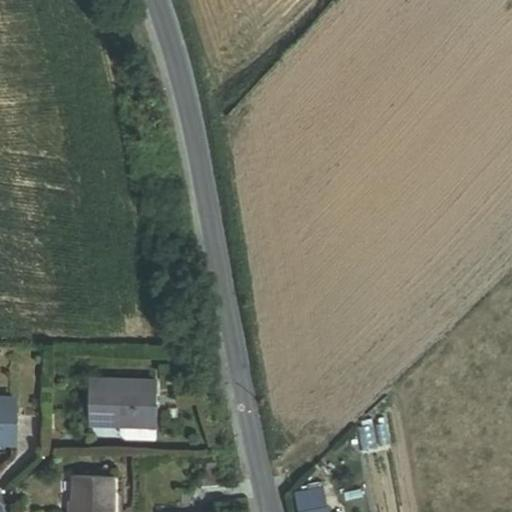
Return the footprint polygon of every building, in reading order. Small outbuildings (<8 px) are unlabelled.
[(92,379),(91,423),(120,423),(155,424),(155,379),(92,379)] [(12,396),(0,396),(0,442),(11,443),(12,396)] [(155,424),(120,423),(120,433),(124,438),(154,439),(155,424)] [(113,511),(114,475),(73,475),(72,511),(113,511)] [(291,484),(287,488),(292,511),(327,511),(336,509),(329,476),(291,484)] [(186,488),(158,488),(158,507),(185,507),(186,488)]
